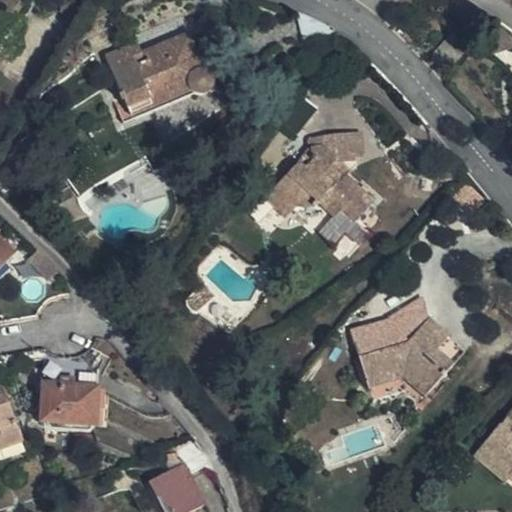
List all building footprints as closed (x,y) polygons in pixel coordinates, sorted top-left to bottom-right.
[(511,41),(502,32),(498,35),(511,47),(511,41)] [(205,74),(201,71),(187,35),(147,50),(139,53),(135,45),(103,58),(118,96),(109,100),(120,125),(134,120),(129,107),(188,83),(193,95),(195,96),(199,96),(203,93),(206,90),(208,86),(208,82),(207,78),(205,74)] [(464,49),(449,35),(430,55),(446,68),(464,49)] [(511,54),(511,47),(498,35),(481,48),(493,60),(511,54)] [(144,41),(135,45),(139,53),(147,50),(144,41)] [(188,83),(129,107),(134,120),(193,95),(188,83)] [(364,191),(342,174),(339,178),(326,168),(332,161),(335,162),(353,159),(349,132),(315,137),(316,143),(309,144),(309,159),(292,177),(285,173),(267,193),(289,212),(297,203),(311,209),(316,205),(334,218),(340,211),(354,223),(367,208),(358,199),(364,191)] [(269,200),(255,213),(270,230),(284,218),(269,200)] [(0,264),(7,258),(8,256),(0,247),(0,264)] [(57,303),(69,302),(66,299),(51,275),(31,282),(18,300),(39,317),(50,306),(57,303)] [(203,309),(217,297),(204,284),(188,300),(185,306),(187,310),(191,313),(197,313),(203,309)] [(393,321),(353,330),(360,364),(364,376),(405,366),(429,388),(464,347),(426,313),(417,324),(414,326),(396,330),(393,321)] [(40,387),(93,390),(94,374),(66,365),(55,363),(54,371),(42,370),(40,387)] [(93,394),(93,390),(40,387),(37,425),(90,429),(90,428),(91,411),(93,394)] [(101,395),(93,394),(91,411),(99,412),(101,395)] [(0,461),(22,454),(0,395),(0,461)] [(91,411),(90,428),(98,428),(99,412),(91,411)] [(511,412),(483,445),(511,470),(511,472),(509,476),(510,478),(511,479),(511,412)] [(504,486),(510,478),(509,476),(511,472),(511,470),(483,445),(472,458),(504,486)] [(191,511),(203,507),(189,477),(205,470),(195,448),(176,455),(182,467),(149,481),(164,511),(191,511)]
